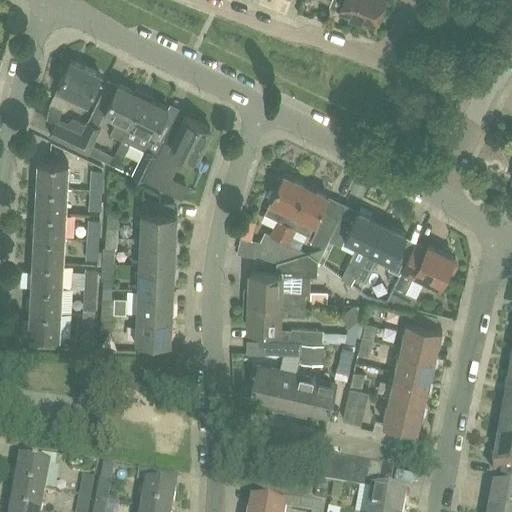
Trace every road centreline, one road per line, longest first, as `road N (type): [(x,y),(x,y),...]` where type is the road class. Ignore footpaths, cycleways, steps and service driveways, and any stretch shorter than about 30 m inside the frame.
road 1 (residential): [(213,511),(210,281),(223,210),(266,111)]
road 2 (residential): [(437,511),(486,281),(506,238)]
road 3 (residential): [(266,111),(46,2)]
road 4 (residential): [(387,62),(200,0)]
road 5 (residential): [(0,193),(10,125),(46,2)]
road 6 (residential): [(438,196),(266,111)]
